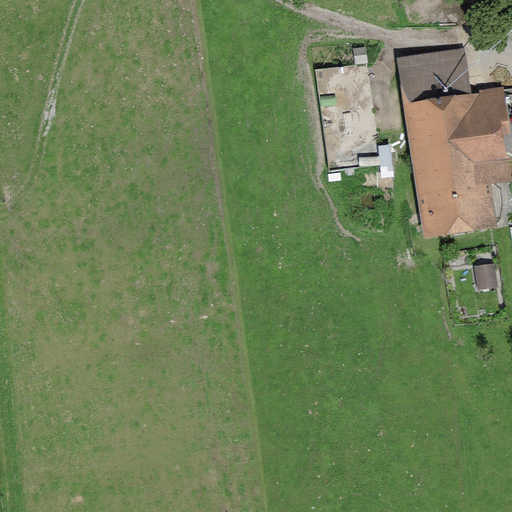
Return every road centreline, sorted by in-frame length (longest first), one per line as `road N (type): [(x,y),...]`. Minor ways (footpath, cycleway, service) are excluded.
road 1 (track): [(285,0),(389,34),(486,45),(511,62)]
road 2 (track): [(0,211),(21,199),(38,167),(81,0)]
